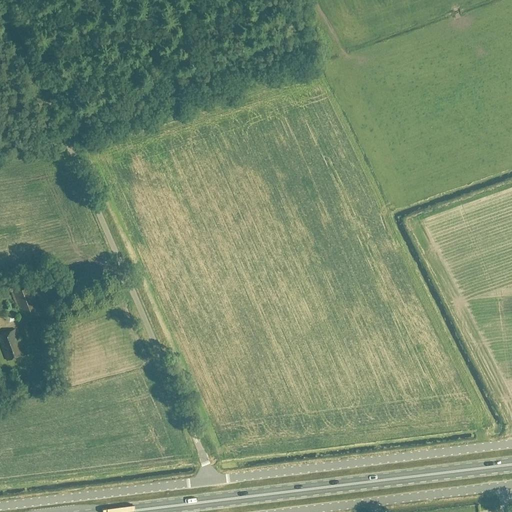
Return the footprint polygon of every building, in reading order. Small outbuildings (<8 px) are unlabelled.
[(46,274),(32,280),(42,309),(58,303),(46,274)] [(31,286),(13,293),(11,294),(17,309),(19,308),(22,317),(40,310),(31,286)] [(16,320),(18,311),(11,306),(4,309),(3,317),(9,323),(16,320)] [(36,324),(29,326),(21,328),(25,343),(40,339),(36,324)] [(0,335),(0,341),(7,361),(23,356),(14,331),(0,335)]
